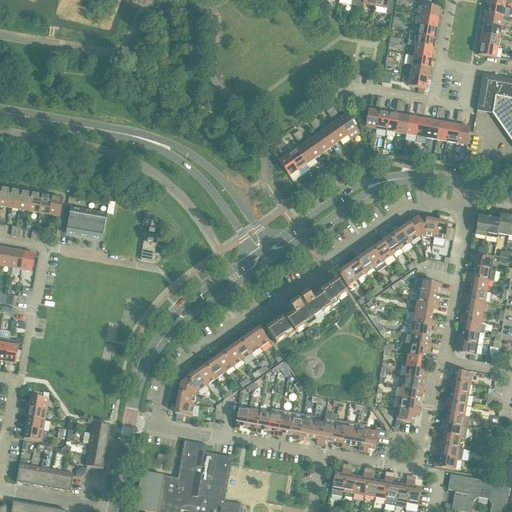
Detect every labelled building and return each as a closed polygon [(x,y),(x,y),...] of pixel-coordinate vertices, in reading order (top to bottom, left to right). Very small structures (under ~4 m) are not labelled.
[(375,7),(375,0),(357,0),(356,6),(356,9),(362,10),(363,4),(375,7)] [(391,15),(394,3),(388,2),(388,0),(375,0),(375,7),(373,14),(374,14),(374,12),(391,15)] [(504,8),(505,0),(487,0),(487,5),(504,8)] [(503,18),(504,8),(487,5),(485,15),(503,18)] [(438,20),(440,9),(422,6),(420,17),(438,20)] [(501,28),(503,18),(485,15),(483,25),(501,28)] [(436,29),(438,20),(420,17),(418,26),(436,29)] [(499,38),(501,28),(483,25),(481,35),(499,38)] [(434,40),(436,29),(418,26),(416,37),(434,40)] [(497,48),(499,38),(481,35),(480,45),(497,48)] [(432,50),(434,40),(416,37),(415,46),(432,50)] [(495,59),(497,48),(480,45),(478,56),(495,59)] [(431,60),(432,50),(415,46),(413,57),(431,60)] [(429,70),(431,60),(413,57),(411,66),(429,70)] [(427,80),(429,70),(411,66),(410,77),(427,80)] [(511,80),(483,75),(476,112),(493,115),(496,98),(511,101),(511,80)] [(425,90),(427,80),(410,77),(408,87),(425,90)] [(511,101),(496,98),(493,115),(511,141),(511,101)] [(338,116),(332,108),(329,110),(335,118),(338,116)] [(335,118),(329,110),(326,112),(332,120),(335,118)] [(376,130),(379,112),(368,111),(365,128),(376,130)] [(386,132),(389,114),(379,112),(376,130),(386,132)] [(396,134),(399,116),(389,114),(386,132),(396,134)] [(359,134),(346,115),(337,121),(348,136),(347,136),(350,140),(359,134)] [(406,135),(410,118),(399,116),(396,134),(406,135)] [(416,137),(419,119),(410,118),(406,135),(416,137)] [(426,139),(429,121),(419,119),(416,137),(426,139)] [(321,127),(316,120),(313,122),(318,129),(321,127)] [(348,136),(337,121),(329,127),(339,142),(347,136),(348,136)] [(436,141),(439,123),(429,121),(426,139),(436,141)] [(318,129),(313,122),(310,124),(315,132),(318,129)] [(446,142),(449,125),(439,123),(436,141),(446,142)] [(456,144),(459,127),(449,125),(446,142),(456,144)] [(339,142),(329,127),(321,133),(331,148),(339,142)] [(466,146),(469,128),(459,127),(456,144),(466,146)] [(304,139),(299,131),(296,133),(301,141),(304,139)] [(301,141),(296,133),(293,136),(298,143),(301,141)] [(331,148),(321,133),(312,139),(323,154),(331,148)] [(323,154),(312,139),(304,145),(314,159),(323,154)] [(288,151),(282,143),(279,145),(285,153),(288,151)] [(285,153),(279,145),(276,147),(281,155),(285,153)] [(314,159),(304,145),(296,151),(306,165),(314,159)] [(306,165),(296,151),(287,156),(298,171),(306,165)] [(298,171),(287,156),(279,163),(289,177),(298,171)] [(0,207),(9,209),(12,191),(2,189),(0,200),(0,207)] [(19,210),(22,193),(12,191),(9,209),(19,210)] [(29,212),(32,194),(22,193),(19,210),(29,212)] [(39,214),(42,196),(32,194),(29,212),(39,214)] [(49,216),(52,198),(42,196),(39,214),(49,216)] [(59,218),(63,200),(52,198),(49,216),(59,218)] [(102,241),(106,215),(70,208),(66,235),(102,241)] [(152,216),(144,215),(143,225),(150,226),(152,216)] [(496,239),(500,216),(499,221),(490,219),(490,218),(489,218),(486,237),(496,239)] [(508,236),(511,217),(510,217),(510,218),(500,216),(496,239),(497,239),(498,234),(508,236)] [(486,237),(489,218),(488,218),(488,219),(478,217),(474,235),(486,237)] [(421,236),(417,218),(400,230),(410,244),(421,236)] [(433,238),(436,221),(417,218),(421,236),(433,238)] [(445,240),(448,223),(436,221),(433,238),(445,240)] [(154,253),(157,238),(159,228),(146,226),(141,257),(140,259),(153,262),(154,253)] [(410,244),(400,230),(391,236),(401,250),(410,244)] [(401,250),(391,236),(382,242),(392,256),(401,250)] [(392,256),(382,242),(373,248),(383,262),(392,256)] [(383,262),(373,248),(364,255),(374,269),(377,273),(386,267),(383,263),(383,262)] [(11,269),(14,251),(4,249),(1,267),(11,269)] [(21,271),(24,253),(14,251),(11,269),(21,271)] [(31,272),(34,255),(24,253),(21,271),(31,272)] [(374,269),(364,255),(356,261),(365,275),(374,269)] [(490,271),(492,260),(471,256),(470,261),(474,262),(473,268),(490,271)] [(365,275),(356,261),(347,267),(357,281),(365,275)] [(357,281),(347,267),(337,273),(347,288),(357,281)] [(495,272),(490,271),(473,268),(472,274),(468,273),(467,278),(488,282),(493,282),(495,272)] [(486,292),(488,282),(467,278),(467,282),(471,283),(469,289),(486,292)] [(295,334),(305,328),(304,326),(320,315),(321,316),(331,309),(329,306),(347,294),(337,280),(319,293),(320,295),(312,301),(308,294),(302,298),(300,296),(293,301),(295,303),(289,307),(294,314),(286,320),(284,317),(266,330),(276,344),(293,332),(295,334)] [(435,295),(437,289),(441,289),(441,285),(420,281),(419,292),(435,295)] [(485,303),(486,292),(469,289),(468,295),(464,295),(464,299),(485,303)] [(434,301),(435,295),(419,292),(417,303),(438,306),(438,302),(434,301)] [(483,313),(485,303),(464,299),(463,303),(467,304),(466,310),(483,313)] [(432,316),(433,310),(437,311),(438,306),(417,303),(415,313),(432,316)] [(481,324),(483,313),(466,310),(465,317),(461,316),(460,320),(481,324)] [(431,323),(432,316),(415,313),(413,324),(434,328),(435,323),(431,323)] [(486,325),(481,324),(460,320),(459,325),(463,325),(462,332),(479,335),(484,336),(486,325)] [(25,331),(26,325),(12,322),(11,328),(25,331)] [(428,338),(429,331),(433,332),(434,328),(413,324),(411,335),(428,338)] [(269,342),(262,332),(259,328),(250,335),(260,349),(269,342)] [(477,345),(479,335),(462,332),(461,338),(457,337),(456,342),(477,345)] [(260,349),(250,335),(241,341),(251,355),(260,349)] [(427,344),(428,338),(411,335),(409,345),(430,349),(431,345),(427,344)] [(0,361),(5,363),(9,340),(0,338),(0,361)] [(15,364),(19,343),(9,341),(9,340),(5,363),(15,364)] [(251,355),(241,341),(232,347),(242,361),(251,355)] [(475,356),(477,345),(456,342),(455,346),(459,347),(458,353),(475,356)] [(424,359),(425,353),(429,353),(430,349),(409,345),(407,356),(424,359)] [(242,361),(232,347),(223,353),(233,367),(242,361)] [(233,367),(223,353),(215,359),(225,374),(233,367)] [(423,366),(424,359),(407,356),(405,367),(426,371),(427,366),(423,366)] [(225,374),(215,359),(206,366),(216,380),(225,374)] [(216,380),(206,366),(197,372),(207,386),(216,380)] [(426,375),(426,371),(405,367),(403,378),(420,380),(422,374),(426,375)] [(470,385),(472,374),(455,371),(453,378),(449,378),(449,382),(470,385)] [(207,386),(197,372),(180,384),(196,394),(207,386)] [(419,387),(420,380),(403,378),(402,388),(423,392),(423,387),(419,387)] [(468,396),(470,385),(449,382),(448,386),(452,387),(451,393),(468,396)] [(194,406),(196,394),(180,384),(177,403),(194,406)] [(422,396),(423,392),(402,388),(400,399),(417,402),(418,395),(422,396)] [(466,407),(468,396),(451,393),(450,399),(446,399),(445,403),(466,407)] [(46,410),(48,400),(31,396),(29,407),(46,410)] [(416,408),(417,402),(400,399),(395,398),(393,409),(398,409),(419,413),(420,409),(416,408)] [(192,418),(194,406),(177,403),(175,415),(177,415),(183,416),(192,418)] [(464,417),(466,407),(445,403),(444,407),(448,408),(447,414),(464,417)] [(44,421),(46,410),(29,407),(27,418),(44,421)] [(246,428),(249,411),(238,409),(234,430),(239,431),(240,427),(246,428)] [(413,424),(414,417),(418,417),(419,413),(398,409),(396,421),(413,424)] [(256,434),(260,413),(249,411),(246,428),(252,429),(252,433),(256,434)] [(288,435),(292,413),(282,411),(281,416),(277,437),(282,438),(282,434),(288,435)] [(267,431),(270,414),(260,413),(256,434),(260,434),(261,430),(267,431)] [(298,441),(303,415),(292,413),(288,435),(295,436),(294,440),(298,441)] [(277,437),(281,416),(270,414),(267,431),(274,433),(273,437),(277,437)] [(464,417),(447,414),(446,421),(442,420),(441,424),(467,429),(469,418),(464,417)] [(310,439),(314,417),(303,415),(298,441),(303,442),(304,438),(310,439)] [(320,445),(325,419),(324,419),(323,424),(313,422),(314,417),(310,439),(316,440),(316,444),(320,445)] [(43,432),(44,421),(27,418),(25,429),(43,432)] [(331,443),(335,421),(325,419),(320,445),(324,446),(325,442),(331,443)] [(341,449),(346,423),(335,421),(331,443),(338,444),(337,448),(341,449)] [(108,437),(110,426),(92,423),(90,434),(108,437)] [(353,446),(357,425),(346,423),(341,449),(346,449),(346,445),(353,446)] [(465,440),(467,429),(441,424),(440,429),(444,429),(443,436),(460,439),(465,440)] [(363,452),(366,431),(367,426),(357,425),(353,446),(359,448),(358,451),(363,452)] [(41,443),(43,432),(25,429),(24,439),(41,443)] [(374,450),(377,437),(389,440),(389,436),(386,431),(386,433),(377,431),(377,433),(366,431),(363,452),(367,453),(368,449),(374,450)] [(107,448),(108,437),(90,434),(88,445),(107,448)] [(460,439),(443,436),(442,442),(438,441),(437,445),(458,449),(460,439)] [(224,503),(232,458),(206,454),(207,446),(184,442),(178,473),(177,479),(141,473),(134,510),(143,511),(180,511),(181,510),(189,511),(241,511),(242,506),(224,503)] [(105,459),(107,448),(88,445),(86,456),(105,459)] [(457,459),(458,449),(437,445),(437,450),(441,451),(440,456),(457,459)] [(103,470),(105,459),(86,456),(84,467),(103,470)] [(454,471),(457,459),(440,456),(438,463),(434,463),(433,467),(454,471)] [(27,485),(30,467),(19,465),(16,483),(27,485)] [(343,493),(347,466),(343,465),(341,475),(334,474),(331,491),(343,493)] [(353,495),(356,478),(350,476),(352,467),(347,466),(343,493),(353,495)] [(37,487),(41,469),(30,467),(27,485),(37,487)] [(48,489),(51,471),(41,469),(37,487),(48,489)] [(364,496),(369,470),(364,469),(363,479),(356,478),(353,495),(364,496)] [(374,498),(377,481),(371,480),(373,470),(369,470),(364,496),(374,498)] [(59,491),(62,473),(51,471),(48,489),(59,491)] [(70,493),(73,477),(73,475),(62,473),(59,491),(70,493)] [(385,500),(390,473),(386,473),(384,483),(377,481),(374,498),(385,500)] [(396,502),(399,485),(392,484),(394,474),(390,473),(385,500),(396,502)] [(505,511),(510,486),(450,475),(447,491),(459,493),(459,497),(454,496),(452,505),(445,504),(444,509),(458,511),(471,511),(473,502),(478,498),(487,500),(491,505),(489,511),(505,511)] [(406,504),(411,477),(407,476),(405,486),(399,485),(396,502),(406,504)] [(417,506),(420,489),(414,488),(415,478),(411,477),(406,504),(417,506)] [(22,511),(24,504),(12,502),(11,509),(8,509),(5,504),(0,507),(0,511),(22,511)]
